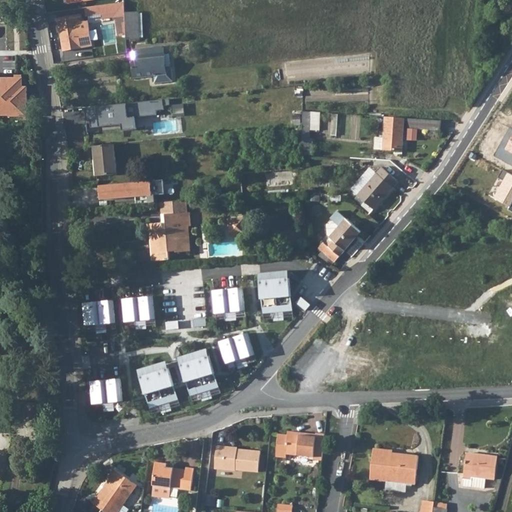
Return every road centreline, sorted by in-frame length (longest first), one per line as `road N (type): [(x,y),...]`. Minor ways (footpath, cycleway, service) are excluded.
road 1 (tertiary): [(30,0),(52,142),(73,448)]
road 2 (residential): [(334,294),(511,64)]
road 3 (residential): [(73,448),(195,427),(256,385)]
road 4 (residential): [(349,398),(511,392)]
road 5 (residential): [(334,294),(485,316)]
